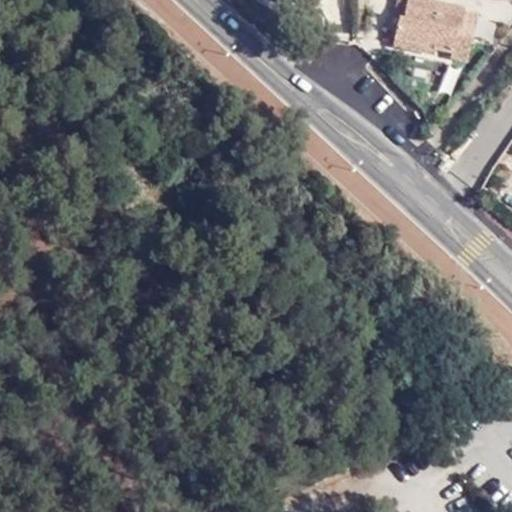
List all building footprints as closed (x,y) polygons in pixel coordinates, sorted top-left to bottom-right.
[(399,17),(394,38),(425,46),(426,44),(432,44),(432,48),(436,48),(452,51),(451,59),(468,62),(472,40),(456,37),(458,28),(461,29),(465,11),(427,2),(427,0),(407,0),(403,18),(399,17)] [(397,0),(395,15),(399,17),(403,18),(407,0),(397,0)] [(456,37),(472,40),(478,14),(465,11),(461,29),(458,28),(456,37)] [(425,46),(394,38),(392,47),(434,56),(436,48),(432,48),(432,44),(426,44),(425,46)] [(112,190),(117,174),(94,168),(90,184),(112,190)]
